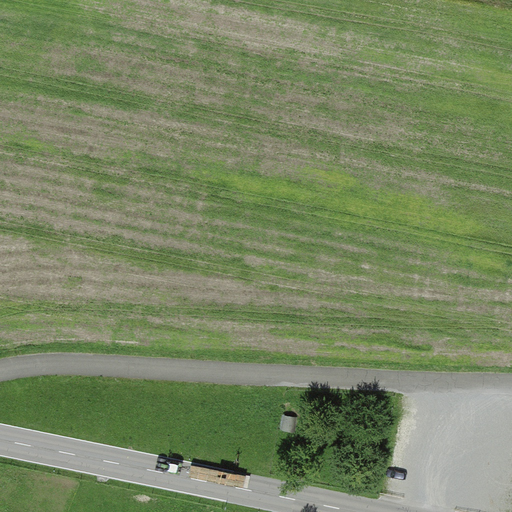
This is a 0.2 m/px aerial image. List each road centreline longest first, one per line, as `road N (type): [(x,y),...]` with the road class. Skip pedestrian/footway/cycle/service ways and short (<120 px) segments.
road 1 (residential): [(511,385),(45,365),(0,373)]
road 2 (tertiary): [(352,511),(0,439)]
